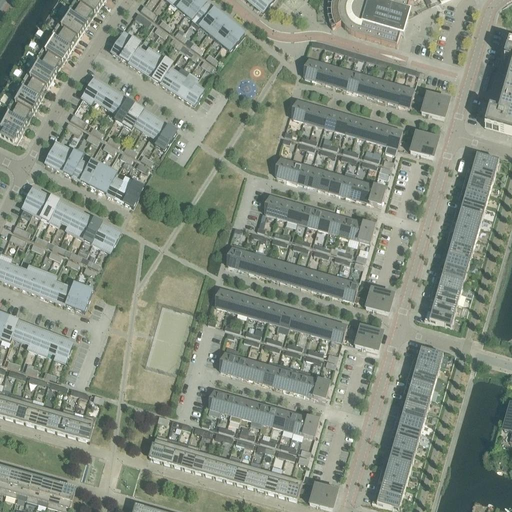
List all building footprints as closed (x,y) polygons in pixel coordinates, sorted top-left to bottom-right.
[(75,0),(72,6),(71,7),(93,22),(101,10),(86,0),(75,0)] [(107,0),(87,0),(101,9),(107,0)] [(188,0),(175,0),(170,6),(178,12),(188,0)] [(200,1),(198,0),(188,0),(178,12),(185,18),(200,1)] [(250,0),(247,3),(255,9),(262,0),(250,0)] [(262,0),(255,9),(255,10),(263,16),(276,0),(262,0)] [(330,0),(329,3),(328,7),(328,10),(328,13),(328,16),(328,19),(329,22),(330,25),(331,28),(332,31),(342,26),(344,30),(347,33),(350,35),(354,37),(356,38),(397,50),(405,22),(413,18),(409,9),(411,2),(413,2),(414,2),(415,2),(417,1),(417,0),(330,0)] [(200,1),(185,18),(193,24),(193,25),(207,7),(200,1)] [(70,8),(63,20),(84,34),(93,22),(71,7),(70,8)] [(193,24),(191,27),(198,33),(200,31),(215,13),(207,7),(193,25),(193,24)] [(140,14),(154,23),(157,18),(144,9),(140,14)] [(200,31),(207,37),(222,19),(215,13),(200,31)] [(139,16),(135,22),(148,31),(152,26),(139,16)] [(229,25),(222,19),(207,37),(215,43),(229,25)] [(63,20),(54,32),(76,46),(84,34),(63,20)] [(215,43),(222,49),(237,31),(229,25),(215,43)] [(237,31),(222,49),(230,56),(245,38),(237,31)] [(54,32),(46,45),(69,59),(76,46),(54,32)] [(112,56),(121,62),(133,43),(124,37),(112,56)] [(121,62),(129,67),(141,48),(133,43),(121,62)] [(46,45),(38,57),(61,71),(69,59),(46,45)] [(485,130),(511,137),(511,45),(509,45),(504,62),(510,64),(498,103),(496,103),(493,114),(490,113),(485,130)] [(141,48),(129,67),(137,72),(149,53),(146,57),(139,52),(141,48)] [(137,72),(145,77),(157,58),(149,53),(137,72)] [(38,57),(31,70),(53,84),(61,71),(38,57)] [(205,61),(211,65),(214,61),(208,57),(205,61)] [(165,63),(157,58),(145,77),(153,83),(165,63)] [(214,61),(211,65),(216,69),(219,65),(214,61)] [(161,88),(173,68),(165,63),(153,83),(161,88)] [(200,68),(206,72),(209,67),(204,64),(200,68)] [(315,84),(320,67),(309,64),(304,81),(315,84)] [(209,67),(206,72),(211,75),(214,71),(209,67)] [(326,87),(331,70),(320,67),(315,84),(326,87)] [(169,93),(179,78),(171,73),(174,69),(173,68),(161,88),(169,93)] [(31,70),(23,83),(46,96),(53,84),(31,70)] [(336,90),(341,73),(331,70),(326,87),(336,90)] [(177,98),(190,79),(189,79),(181,73),(179,78),(169,93),(177,98)] [(346,93),(351,76),(341,73),(336,90),(346,93)] [(357,96),(362,79),(351,76),(346,93),(357,96)] [(177,98),(185,103),(198,84),(190,79),(177,98)] [(367,99),(372,82),(362,79),(357,96),(367,99)] [(378,102),(383,85),(372,82),(367,99),(378,102)] [(23,83),(16,96),(38,109),(46,96),(23,83)] [(95,83),(82,102),(91,108),(104,89),(95,83)] [(198,84),(185,103),(194,109),(204,94),(207,90),(198,84)] [(388,105),(393,88),(383,85),(378,102),(388,105)] [(403,91),(393,88),(388,105),(398,108),(403,91)] [(112,94),(104,89),(91,108),(92,108),(94,104),(102,109),(112,94)] [(403,91),(398,108),(409,111),(414,94),(403,91)] [(102,109),(110,114),(120,99),(112,94),(102,109)] [(16,96),(8,109),(31,122),(38,109),(16,96)] [(449,104),(427,98),(424,107),(447,114),(449,104)] [(115,123),(116,123),(128,104),(120,99),(110,114),(118,119),(115,123)] [(116,123),(124,129),(136,109),(128,104),(116,123)] [(293,122),(303,125),(308,108),(298,105),(293,122)] [(422,117),(444,124),(447,114),(424,107),(422,117)] [(303,125),(314,128),(319,111),(308,108),(303,125)] [(8,109),(1,122),(24,134),(31,122),(8,109)] [(132,134),(144,114),(136,109),(124,129),(132,134)] [(314,128),(324,131),(329,114),(319,111),(314,128)] [(152,120),(144,114),(132,134),(135,130),(143,135),(152,120)] [(324,131),(335,134),(340,117),(329,114),(324,131)] [(335,134),(345,137),(350,120),(340,117),(335,134)] [(70,123),(84,131),(87,126),(73,118),(70,123)] [(160,125),(152,120),(143,135),(151,140),(160,125)] [(360,123),(350,120),(345,137),(355,140),(360,123)] [(1,122),(0,124),(0,139),(17,148),(24,134),(1,122)] [(355,140),(366,143),(371,126),(360,123),(355,140)] [(156,149),(168,130),(160,125),(151,140),(158,145),(156,149)] [(83,134),(69,126),(65,131),(79,139),(83,134)] [(381,129),(371,126),(366,143),(376,146),(381,129)] [(392,132),(381,129),(376,146),(387,149),(392,132)] [(168,130),(156,149),(165,155),(177,136),(168,130)] [(392,132),(387,149),(385,155),(396,158),(402,135),(392,132)] [(438,143),(416,137),(413,146),(435,153),(438,143)] [(413,146),(410,156),(433,162),(435,153),(413,146)] [(55,172),(66,152),(56,147),(46,167),(55,172)] [(74,156),(66,152),(55,172),(64,176),(74,156)] [(64,176),(73,181),(83,160),(74,156),(64,176)] [(499,165),(472,157),(468,169),(496,177),(499,165)] [(83,160),(73,181),(81,185),(92,165),(91,164),(89,169),(81,165),(83,160)] [(276,180),(287,183),(292,166),(281,163),(276,180)] [(100,169),(92,165),(81,185),(90,189),(100,169)] [(287,183),(297,186),(302,169),(292,166),(287,183)] [(90,189),(98,194),(109,173),(100,169),(90,189)] [(297,186),(308,189),(313,172),(302,169),(297,186)] [(468,169),(465,180),(492,188),(496,177),(468,169)] [(308,189),(318,192),(323,175),(313,172),(308,189)] [(98,194),(107,198),(117,178),(109,173),(98,194)] [(333,178),(323,175),(318,192),(329,195),(333,178)] [(356,178),(345,175),(344,181),(339,198),(349,201),(354,184),(356,178)] [(107,198),(115,202),(123,187),(115,182),(118,178),(117,178),(107,198)] [(344,181),(333,178),(329,195),(339,198),(344,181)] [(465,180),(462,191),(489,199),(492,188),(465,180)] [(115,202),(124,207),(134,186),(126,182),(123,187),(115,202)] [(349,201),(360,204),(365,187),(354,184),(349,201)] [(134,186),(124,207),(133,211),(144,191),(134,186)] [(360,204),(370,207),(375,190),(365,187),(360,204)] [(375,190),(370,207),(381,210),(386,193),(375,190)] [(489,199),(462,191),(459,202),(486,210),(489,199)] [(43,197),(33,192),(23,213),(32,217),(43,197)] [(51,201),(43,197),(32,217),(41,222),(51,201)] [(265,218),(276,221),(281,204),(270,200),(265,218)] [(41,222),(50,226),(60,206),(51,201),(41,222)] [(459,202),(456,213),(483,221),(486,210),(459,202)] [(276,221),(287,224),(292,206),(281,204),(276,221)] [(50,226),(58,230),(68,210),(60,206),(50,226)] [(287,224),(297,227),(302,209),(292,206),(287,224)] [(297,227),(307,230),(312,212),(302,209),(297,227)] [(66,235),(67,235),(77,214),(68,210),(58,230),(58,231),(61,226),(69,230),(66,235)] [(307,230),(318,233),(323,215),(312,212),(307,230)] [(456,213),(453,224),(480,232),(483,221),(456,213)] [(86,219),(77,214),(67,235),(75,239),(86,219)] [(318,233),(328,236),(333,218),(323,215),(318,233)] [(328,236),(339,239),(343,221),(333,218),(328,236)] [(94,223),(86,219),(75,239),(84,243),(94,223)] [(339,239),(349,242),(354,224),(343,221),(339,239)] [(103,227),(94,223),(84,243),(92,248),(103,227)] [(364,227),(354,224),(349,242),(359,245),(364,227)] [(453,224),(450,235),(477,243),(480,232),(453,224)] [(111,232),(103,227),(92,248),(101,252),(111,232)] [(359,245),(370,248),(375,230),(364,227),(359,245)] [(24,240),(27,234),(16,229),(13,235),(24,240)] [(111,232),(101,252),(110,257),(121,236),(111,232)] [(450,235),(447,246),(474,254),(477,243),(450,235)] [(20,248),(23,242),(12,237),(9,243),(10,244),(20,248)] [(443,257),(471,265),(474,254),(447,246),(443,257)] [(239,272),(244,255),(233,252),(228,269),(239,272)] [(239,272),(249,275),(254,258),(244,255),(239,272)] [(443,257),(440,268),(467,276),(471,265),(443,257)] [(265,261),(254,258),(249,275),(260,278),(265,261)] [(0,264),(0,283),(4,285),(12,263),(2,260),(0,264)] [(260,278),(270,281),(275,264),(265,261),(260,278)] [(4,285),(13,288),(19,272),(10,268),(12,264),(12,263),(4,285)] [(280,284),(285,267),(275,264),(270,281),(280,284)] [(291,287),(296,270),(285,267),(280,284),(291,287)] [(440,268),(437,279),(464,287),(467,276),(440,268)] [(28,275),(19,272),(13,288),(21,292),(30,270),(29,270),(28,275)] [(39,274),(30,270),(21,292),(30,295),(39,274)] [(306,273),(296,270),(291,287),(301,290),(306,273)] [(301,290),(312,293),(317,276),(306,273),(301,290)] [(39,299),(48,277),(39,274),(30,295),(39,299)] [(317,276),(312,293),(322,296),(327,279),(317,276)] [(48,302),(57,281),(48,277),(39,299),(48,302)] [(337,282),(327,279),(322,296),(332,299),(337,282)] [(464,287),(437,279),(434,290),(461,297),(464,287)] [(57,281),(48,302),(57,306),(64,289),(55,286),(57,281)] [(348,285),(337,282),(332,299),(343,302),(348,285)] [(343,302),(354,305),(359,288),(348,285),(343,302)] [(75,312),(82,296),(83,291),(75,288),(73,292),(66,309),(75,312)] [(66,309),(73,292),(64,289),(57,306),(66,309)] [(461,297),(434,290),(431,301),(458,308),(461,297)] [(75,312),(85,316),(93,295),(83,291),(82,296),(75,312)] [(372,292),(369,302),(391,308),(394,299),(372,292)] [(227,314),(232,296),(221,293),(216,311),(227,314)] [(242,299),(232,296),(227,314),(237,317),(242,299)] [(237,317),(248,320),(253,302),(242,299),(237,317)] [(431,301),(428,312),(455,319),(458,308),(431,301)] [(258,323),(263,305),(253,302),(248,320),(258,323)] [(391,308),(369,302),(366,312),(388,318),(391,308)] [(269,326),(274,308),(263,305),(258,323),(269,326)] [(279,329),(284,311),(274,308),(269,326),(279,329)] [(289,332),(294,314),(284,311),(279,329),(289,332)] [(455,319),(428,312),(424,323),(451,331),(455,319)] [(300,335),(305,317),(294,314),(289,332),(300,335)] [(315,320),(305,317),(300,335),(310,338),(315,320)] [(0,320),(0,342),(2,343),(10,322),(1,318),(0,320)] [(310,338),(320,341),(325,323),(315,320),(310,338)] [(10,322),(2,343),(11,346),(19,325),(10,322)] [(320,341),(331,344),(336,326),(325,323),(320,341)] [(13,342),(21,345),(28,328),(19,325),(11,346),(11,347),(13,342)] [(336,326),(331,344),(342,347),(347,329),(336,326)] [(28,328),(21,345),(30,348),(28,353),(29,353),(37,332),(28,328)] [(361,330),(358,340),(380,346),(383,337),(361,330)] [(29,353),(37,357),(46,335),(37,332),(29,353)] [(37,357),(46,360),(55,339),(46,335),(37,357)] [(55,364),(64,342),(55,339),(46,360),(47,360),(49,356),(57,359),(55,364)] [(380,346),(358,340),(355,350),(377,356),(380,346)] [(64,342),(55,364),(65,368),(74,346),(64,342)] [(416,351),(413,363),(440,371),(443,359),(416,351)] [(220,374),(231,378),(236,360),(238,355),(227,352),(220,374)] [(231,378),(242,381),(247,363),(236,360),(231,378)] [(242,381),(252,383),(257,366),(247,363),(242,381)] [(413,363),(410,374),(437,382),(440,371),(413,363)] [(7,369),(19,373),(20,368),(9,364),(7,369)] [(252,383),(263,386),(267,369),(257,366),(252,383)] [(263,386),(273,389),(278,372),(267,369),(263,386)] [(278,372),(273,389),(283,392),(288,375),(278,372)] [(410,374),(407,385),(434,393),(437,382),(410,374)] [(44,380),(56,384),(57,379),(45,375),(44,380)] [(299,378),(288,375),(283,392),(294,395),(299,378)] [(304,398),(309,381),(299,378),(294,395),(304,398)] [(319,384),(309,381),(304,398),(315,401),(319,384)] [(319,384),(315,401),(325,404),(330,387),(319,384)] [(407,385),(404,396),(431,404),(434,393),(407,385)] [(5,422),(11,402),(1,399),(2,394),(0,400),(0,420),(3,421),(3,419),(5,419),(5,421),(5,422)] [(221,415),(226,398),(215,395),(210,412),(208,417),(219,420),(221,415)] [(431,404),(404,396),(400,407),(428,415),(431,404)] [(11,402),(5,422),(13,424),(15,424),(16,425),(23,400),(22,400),(12,397),(11,402)] [(231,418),(236,401),(226,398),(221,415),(231,418)] [(33,403),(23,400),(16,425),(23,427),(24,425),(26,425),(26,427),(26,428),(33,403)] [(236,401),(231,418),(230,423),(240,426),(242,421),(241,421),(246,404),(236,401)] [(33,403),(26,428),(34,430),(34,428),(37,428),(36,430),(37,430),(42,411),(32,408),(33,403)] [(257,407),(246,404),(241,421),(252,424),(257,407)] [(267,410),(257,407),(252,424),(262,427),(267,410)] [(428,415),(400,407),(397,418),(424,426),(428,415)] [(262,427),(273,430),(278,413),(267,410),(262,427)] [(47,433),(53,414),(42,411),(37,430),(44,433),(45,431),(47,431),(47,433)] [(62,416),(53,414),(47,433),(55,436),(55,434),(58,434),(57,436),(64,412),(62,416)] [(67,439),(68,439),(75,415),(64,412),(57,436),(65,439),(66,437),(68,437),(67,439)] [(273,430),(283,433),(288,416),(278,413),(273,430)] [(75,416),(75,415),(68,439),(75,442),(76,440),(78,440),(78,442),(85,418),(84,418),(83,422),(74,420),(75,416)] [(283,433),(293,436),(298,419),(288,416),(283,433)] [(85,418),(78,442),(86,445),(86,443),(90,444),(96,421),(85,418)] [(397,418),(394,429),(421,437),(424,426),(397,418)] [(293,436),(304,439),(309,422),(298,419),(293,436)] [(309,422),(304,439),(315,442),(320,425),(309,422)] [(394,429),(391,440),(418,448),(421,437),(394,429)] [(153,464),(161,466),(168,442),(157,439),(151,461),(154,462),(153,464)] [(391,440),(388,451),(415,459),(418,448),(391,440)] [(161,466),(164,467),(171,469),(177,449),(178,445),(169,442),(168,442),(161,466)] [(182,472),(189,448),(188,447),(178,445),(177,449),(171,469),(172,469),(174,470),(182,472)] [(199,451),(189,448),(182,472),(183,470),(185,471),(184,473),(192,475),(199,451)] [(200,451),(199,451),(192,475),(193,475),(193,473),(195,474),(195,476),(202,478),(208,458),(198,455),(200,451)] [(388,451),(385,462),(412,470),(415,459),(388,451)] [(205,479),(213,481),(219,461),(208,458),(202,478),(203,478),(203,476),(206,477),(205,479)] [(215,482),(223,484),(229,464),(219,461),(213,481),(214,479),(216,480),(215,482)] [(385,462),(382,473),(409,481),(412,470),(385,462)] [(226,485),(234,487),(239,467),(229,464),(223,484),(224,484),(224,482),(227,483),(226,485)] [(237,488),(244,490),(250,470),(239,467),(234,487),(235,485),(237,486),(237,488)] [(247,491),(254,493),(260,473),(250,470),(244,490),(245,490),(245,488),(248,489),(247,491)] [(0,496),(6,498),(13,474),(12,473),(12,476),(10,475),(10,473),(2,471),(0,479),(0,496)] [(257,494),(265,496),(270,476),(260,473),(254,493),(255,493),(256,491),(258,492),(257,494)] [(382,473),(378,484),(406,492),(409,481),(382,473)] [(16,501),(23,477),(22,479),(20,478),(21,476),(13,474),(6,498),(16,501)] [(268,497),(275,499),(281,479),(270,476),(265,496),(266,494),(268,495),(268,497)] [(26,504),(27,504),(34,480),(33,479),(31,479),(23,477),(16,501),(17,501),(26,504)] [(281,479),(275,499),(276,499),(276,497),(279,497),(278,500),(286,502),(291,482),(281,479)] [(34,480),(27,504),(37,507),(44,483),(44,482),(43,485),(41,484),(41,482),(34,480)] [(291,482),(286,502),(287,500),(289,500),(288,503),(296,505),(296,504),(297,504),(302,485),(291,482)] [(54,485),(52,485),(44,483),(37,507),(38,507),(47,510),(48,510),(55,486),(54,485)] [(378,484),(375,495),(402,502),(406,492),(378,484)] [(48,510),(54,511),(58,511),(65,489),(64,488),(64,490),(62,490),(62,488),(55,486),(48,510)] [(338,495),(315,488),(313,498),(335,504),(338,495)] [(65,489),(58,511),(70,511),(75,494),(72,493),(73,491),(65,489)] [(399,511),(402,502),(375,495),(372,507),(390,511),(399,511)] [(310,508),(324,511),(332,511),(335,504),(313,498),(310,508)]
